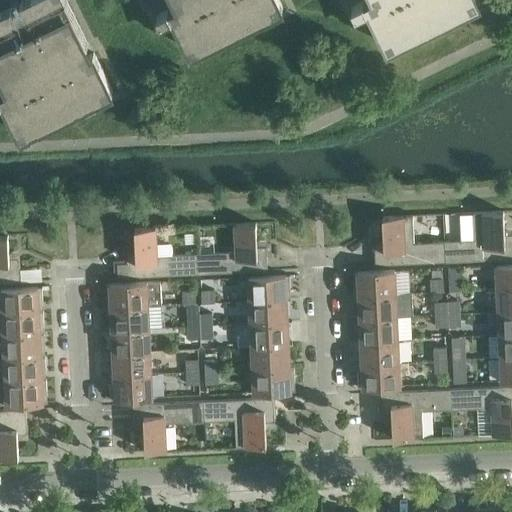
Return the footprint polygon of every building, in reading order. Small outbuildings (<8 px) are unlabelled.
[(20,0),(0,10),(0,99),(5,98),(23,135),(112,91),(93,52),(86,56),(81,45),(88,42),(67,0),(20,0)] [(148,0),(156,15),(158,14),(161,21),(175,14),(193,51),(282,7),(278,0),(148,0)] [(347,0),(351,7),(353,6),(356,12),(370,5),(391,47),(479,3),(478,0),(347,0)] [(474,239),(445,240),(446,261),(511,257),(511,233),(504,234),(503,210),(473,211),(474,239)] [(375,264),(446,261),(445,240),(414,242),(412,214),(382,216),(383,240),(374,240),(375,264)] [(257,246),(256,221),(235,222),(237,250),(198,252),(199,273),(267,269),(266,245),(257,246)] [(127,263),(117,263),(118,276),(128,276),(199,273),(198,252),(172,253),(172,246),(157,246),(156,226),(135,227),(136,251),(127,252),(127,263)] [(0,282),(20,281),(18,257),(9,257),(8,234),(0,234),(0,282)] [(511,263),(496,264),(497,288),(511,287),(511,263)] [(41,277),(41,267),(21,268),(21,278),(41,277)] [(461,267),(448,268),(449,290),(462,289),(461,267)] [(354,295),(396,293),(395,269),(353,271),(354,295)] [(289,274),(248,276),(249,300),(291,298),(289,274)] [(430,278),(430,291),(443,290),(442,278),(430,278)] [(161,280),(106,283),(108,306),(149,304),(162,304),(161,280)] [(42,286),(0,288),(0,290),(1,312),(43,310),(42,286)] [(511,287),(497,288),(498,310),(511,309),(511,287)] [(214,301),(214,288),(201,289),(201,302),(214,301)] [(195,302),(195,289),(182,290),(183,303),(195,302)] [(412,292),(396,293),(354,295),(358,295),(360,317),(356,317),(397,315),(413,315),(412,292)] [(291,298),(249,300),(250,322),(292,320),(287,320),(286,299),(291,298)] [(447,301),(447,313),(460,312),(460,300),(447,301)] [(447,313),(447,301),(434,301),(435,314),(447,313)] [(113,328),(150,327),(149,304),(108,306),(108,307),(112,307),(113,328)] [(511,309),(498,310),(499,333),(511,332),(511,309)] [(1,312),(2,334),(44,332),(43,310),(1,312)] [(200,325),(199,312),(187,313),(187,325),(200,325)] [(212,312),(199,312),(200,325),(213,324),(212,312)] [(461,325),(460,312),(447,313),(448,325),(461,325)] [(435,326),(448,325),(447,313),(435,314),(435,326)] [(357,340),(398,338),(397,315),(356,317),(356,318),(360,318),(361,339),(357,340)] [(292,320),(250,322),(251,345),(293,343),(289,343),(288,321),(292,321),(292,320)] [(213,336),(213,324),(200,325),(201,337),(213,336)] [(187,325),(188,338),(201,337),(200,325),(187,325)] [(110,352),(151,350),(150,327),(113,328),(109,328),(109,330),(113,329),(114,351),(110,351),(110,352)] [(44,332),(2,334),(3,357),(46,355),(44,332)] [(511,332),(499,333),(500,356),(511,355),(511,332)] [(358,363),(399,361),(398,338),(357,340),(357,341),(361,341),(362,362),(358,362),(358,363)] [(293,343),(251,345),(253,368),(294,366),(294,365),(290,366),(289,344),(293,344),(293,343)] [(465,358),(464,345),(452,346),(452,358),(465,358)] [(446,359),(446,346),(433,347),(433,359),(446,359)] [(111,374),(152,373),(151,350),(110,352),(114,352),(115,374),(111,374)] [(3,357),(5,380),(47,378),(46,355),(3,357)] [(511,355),(500,356),(501,380),(511,378),(511,355)] [(205,370),(217,370),(217,357),(204,358),(205,370)] [(198,358),(185,359),(186,371),(199,370),(198,358)] [(452,358),(453,371),(466,370),(465,358),(452,358)] [(446,359),(433,359),(434,372),(447,371),(446,359)] [(400,385),(399,361),(358,363),(359,386),(400,385)] [(294,366),(253,368),(254,391),(295,390),(294,366)] [(199,383),(199,370),(186,371),(186,383),(199,383)] [(218,382),(217,370),(205,370),(205,382),(218,382)] [(112,398),(154,396),(152,373),(111,374),(112,398)] [(47,378),(5,380),(6,405),(48,403),(47,378)] [(493,434),(511,432),(511,384),(455,388),(456,408),(491,406),(493,434)] [(392,415),(393,439),(423,437),(421,410),(456,408),(455,388),(381,391),(382,415),(392,415)] [(273,396),(200,400),(201,420),(235,419),(236,446),(266,445),(265,421),(274,420),(273,396)] [(165,422),(201,420),(200,400),(133,403),(134,427),(144,426),(145,450),(166,449),(165,422)] [(0,457),(18,457),(17,433),(27,432),(25,408),(0,409),(0,457)]
